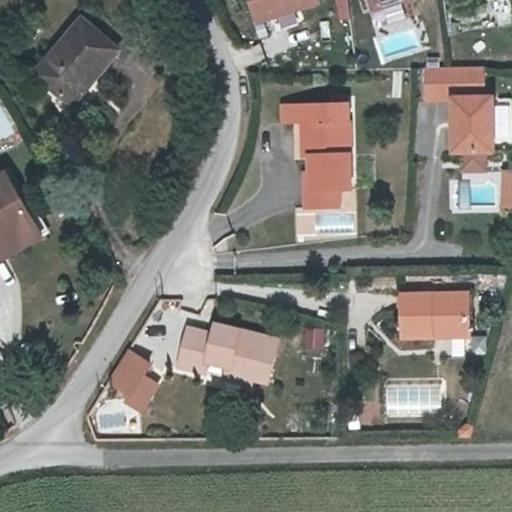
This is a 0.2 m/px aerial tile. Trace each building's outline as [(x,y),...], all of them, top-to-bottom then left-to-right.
[(243,0),(250,24),(318,4),(316,0),(243,0)] [(367,0),(371,11),(401,0),(367,0)] [(511,0),(496,0),(433,10),(438,41),(511,28),(511,0)] [(35,67),(60,91),(80,68),(89,77),(115,46),(82,16),(35,67)] [(383,59),(420,47),(413,27),(376,39),(383,59)] [(80,68),(60,91),(69,98),(89,77),(80,68)] [(425,68),(426,100),(457,101),(457,153),(497,153),(497,98),(483,99),(483,68),(425,68)] [(327,125),(352,125),(352,108),(327,109),(327,125)] [(327,125),(327,109),(286,110),(287,126),(301,126),(312,125),(327,125)] [(312,125),(301,126),(302,159),(312,158),(312,125)] [(327,125),(312,125),(312,158),(312,176),(311,211),(340,212),(340,192),(353,192),(352,125),(327,125)] [(0,173),(0,241),(38,218),(7,169),(0,173)] [(511,173),(506,173),(503,208),(511,208),(511,173)] [(303,211),(311,211),(312,176),(302,176),(303,211)] [(485,203),(482,179),(448,184),(452,208),(485,203)] [(0,257),(45,229),(38,218),(0,241),(0,257)] [(402,339),(432,338),(432,333),(468,331),(468,294),(402,295),(402,339)] [(207,359),(225,364),(238,367),(237,374),(251,378),(268,382),(279,338),(215,322),(213,333),(188,327),(179,364),(204,370),(207,359)] [(322,348),(324,328),(305,326),(303,346),(322,348)] [(470,334),(469,352),(483,353),(484,335),(470,334)] [(126,356),(109,387),(132,402),(144,383),(152,371),(126,356)] [(249,384),(251,378),(237,374),(238,367),(225,364),(222,377),(249,384)] [(127,409),(142,418),(158,393),(144,383),(132,402),(127,409)] [(383,383),(383,415),(439,415),(439,383),(383,383)] [(460,430),(461,437),(471,436),(474,426),(468,426),(460,430)]
